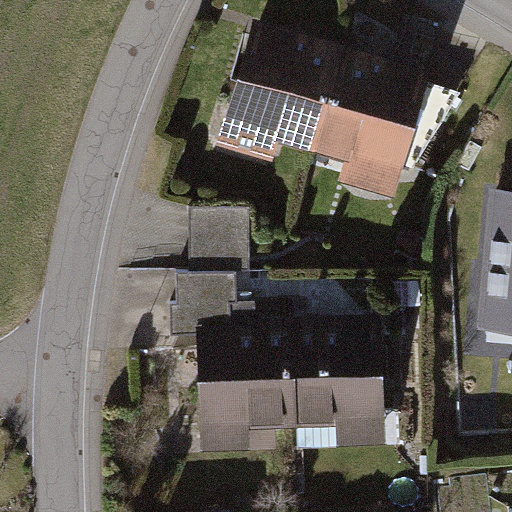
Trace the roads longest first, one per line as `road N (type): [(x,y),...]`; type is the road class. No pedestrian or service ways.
road 1 (residential): [(162,0),(125,83),(86,209),(63,373)]
road 2 (residential): [(63,373),(64,511)]
